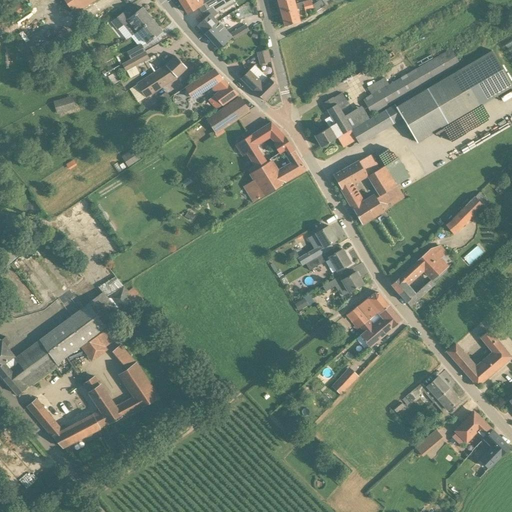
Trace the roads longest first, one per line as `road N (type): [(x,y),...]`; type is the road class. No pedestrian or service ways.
road 1 (tertiary): [(511,439),(381,282),(294,132)]
road 2 (tertiary): [(294,132),(162,0)]
road 3 (unclassified): [(102,511),(0,392)]
road 4 (residential): [(294,132),(262,0)]
